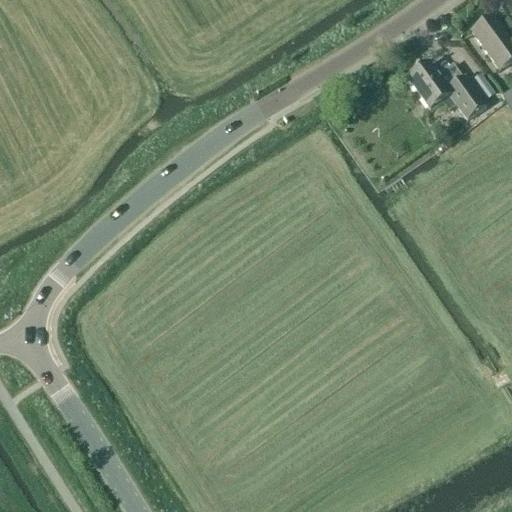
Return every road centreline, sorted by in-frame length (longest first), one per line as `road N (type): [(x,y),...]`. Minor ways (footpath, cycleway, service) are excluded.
road 1 (tertiary): [(22,336),(61,274),(185,164),(434,0)]
road 2 (tertiary): [(135,511),(22,336)]
